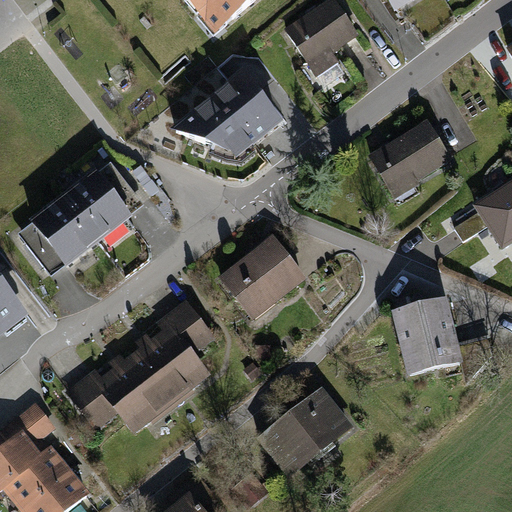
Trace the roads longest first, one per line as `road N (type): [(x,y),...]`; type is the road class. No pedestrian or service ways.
road 1 (residential): [(511,3),(251,203)]
road 2 (residential): [(251,203),(511,311)]
road 3 (residential): [(251,203),(100,319),(43,351),(29,372)]
